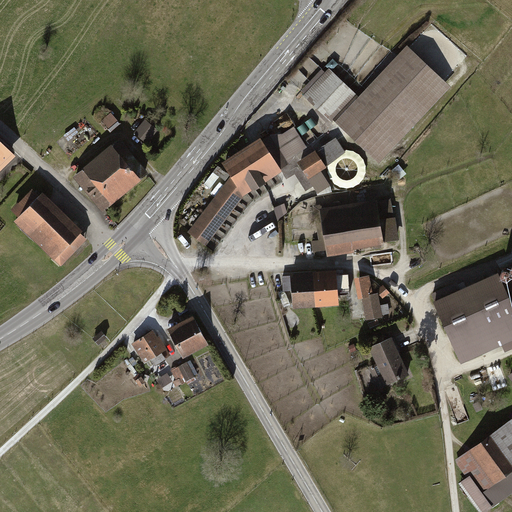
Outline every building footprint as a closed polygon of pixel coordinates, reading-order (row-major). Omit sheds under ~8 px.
[(335,122),(376,160),(448,84),(407,46),(335,122)] [(328,69),(305,93),(333,119),(356,95),(328,69)] [(118,121),(111,113),(101,122),(108,129),(118,121)] [(145,119),(134,133),(146,143),(158,129),(145,119)] [(232,175),(189,232),(205,244),(243,193),(281,169),(280,167),(289,162),(294,151),(304,145),(294,128),(281,136),(270,136),(262,141),(260,139),(224,162),(232,175)] [(337,137),(298,162),(320,194),(331,186),(322,172),(346,152),(337,137)] [(0,167),(13,155),(0,141),(0,167)] [(74,177),(102,210),(139,178),(137,176),(144,170),(119,141),(112,147),(110,146),(74,177)] [(14,221),(62,266),(88,239),(81,233),(83,230),(44,191),(41,194),(34,188),(11,210),(18,217),(14,221)] [(327,248),(328,255),(355,251),(354,247),(385,242),(385,241),(398,239),(391,198),(377,200),(377,198),(343,204),(340,203),(315,207),(321,241),(313,242),(314,250),(327,248)] [(285,204),(275,208),(279,218),(289,214),(285,204)] [(292,273),(294,306),(337,302),(335,270),(292,273)] [(433,294),(463,362),(511,340),(511,304),(503,284),(498,273),(460,290),(457,283),(433,294)] [(369,276),(355,278),(358,297),(363,296),(368,318),(381,316),(377,293),(372,294),(369,276)] [(511,280),(503,284),(511,304),(511,280)] [(389,293),(383,286),(377,290),(383,298),(389,293)] [(168,328),(182,355),(205,343),(191,316),(168,328)] [(93,338),(98,344),(106,338),(101,332),(93,338)] [(152,332),(133,344),(145,362),(151,359),(154,365),(170,355),(158,337),(156,338),(152,332)] [(391,338),(370,348),(377,363),(369,366),(374,379),(382,375),(386,384),(408,374),(391,338)] [(187,362),(171,370),(176,380),(173,382),(175,385),(194,376),(187,362)] [(139,374),(133,378),(139,385),(144,381),(139,374)] [(459,481),(481,511),(482,511),(511,490),(511,419),(458,458),(469,474),(459,481)]
